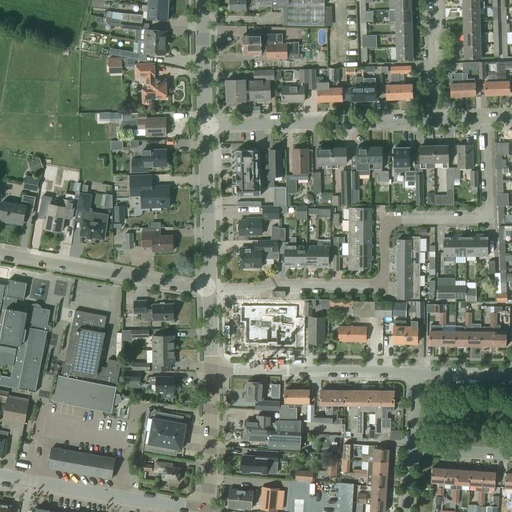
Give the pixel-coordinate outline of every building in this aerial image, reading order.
[(229,0),(229,11),(245,12),(245,4),(255,4),(255,7),(283,7),(282,26),(324,27),(324,0),(229,0)] [(372,0),(360,0),(360,11),(365,11),(365,6),(373,6),(372,0)] [(410,0),(394,0),(395,10),(411,10),(410,0)] [(478,0),(462,0),(463,10),(478,9),(478,8),(483,8),(483,2),(478,2),(478,0)] [(143,6),(143,12),(148,12),(147,19),(167,21),(167,20),(167,7),(148,6),(143,6)] [(478,9),(463,10),(463,22),(479,21),(483,21),(483,15),(479,15),(478,9)] [(411,10),(395,10),(395,23),(411,22),(411,10)] [(123,14),(122,22),(142,24),(143,16),(123,14)] [(111,20),(110,27),(115,28),(121,29),(136,30),(141,31),(141,30),(142,24),(122,22),(115,21),(111,20)] [(479,21),(463,22),(463,34),(479,34),(479,21)] [(411,22),(395,23),(395,35),(411,34),(411,22)] [(146,30),(146,42),(166,43),(166,32),(149,31),(146,30)] [(411,34),(395,35),(396,47),(412,47),(411,34)] [(479,34),(463,34),(464,47),(480,46),(479,34)] [(244,36),(241,38),(241,42),(244,44),(260,44),(265,44),(264,35),(244,35),(244,36)] [(146,42),(145,54),(146,55),(147,55),(165,56),(166,43),(146,42)] [(244,47),(243,48),(243,51),(244,52),(244,55),(267,55),(267,53),(267,44),(265,44),(260,44),(244,44),(244,47)] [(281,44),(267,44),(267,53),(287,53),(286,44),(281,44)] [(299,44),(297,44),(288,44),(288,53),(299,52),(299,44)] [(480,46),(464,47),(464,59),(480,59),(480,46)] [(412,47),(396,47),(396,60),(412,59),(412,47)] [(120,50),(110,48),(109,55),(119,56),(138,60),(139,54),(120,50)] [(121,68),(121,59),(121,58),(109,58),(109,69),(121,68)] [(157,63),(138,64),(139,79),(145,79),(146,87),(144,87),(144,104),(146,104),(146,106),(152,105),(153,104),(153,100),(163,99),(163,100),(167,100),(167,99),(170,99),(170,95),(172,95),(171,83),(170,83),(170,81),(169,81),(169,79),(157,79),(157,75),(159,75),(158,65),(157,65),(157,63)] [(504,70),(504,64),(496,64),(496,72),(504,72),(504,70)] [(466,66),(461,67),(462,84),(474,84),(473,84),(473,79),(467,79),(466,66)] [(411,67),(398,67),(398,75),(398,79),(399,100),(412,99),(411,86),(404,86),(404,74),(411,74),(411,67)] [(457,75),(454,75),(455,81),(457,81),(457,85),(462,84),(461,67),(456,67),(457,75)] [(308,70),(299,71),(300,83),(308,83),(308,70)] [(264,81),(263,71),(253,72),(254,81),(264,81)] [(274,81),(274,71),(263,71),(264,81),(274,81)] [(496,72),(496,73),(496,79),(496,83),(497,95),(509,95),(508,81),(502,82),(502,78),(504,78),(504,72),(496,72)] [(364,101),(363,79),(363,78),(355,79),(355,85),(358,85),(358,88),(351,89),(346,89),(347,101),(352,100),(352,101),(353,101),(354,103),(358,103),(359,101),(364,101)] [(375,79),(363,79),(364,101),(369,101),(370,102),(374,102),(375,101),(376,100),(375,79)] [(393,86),(386,86),(387,100),(399,100),(398,79),(393,79),(393,86)] [(491,83),(484,84),(485,96),(497,95),(496,83),(496,79),(491,79),(491,83)] [(226,81),(225,81),(226,92),(249,91),(249,83),(247,83),(247,80),(245,80),(226,81)] [(270,98),(269,81),(249,82),(249,83),(249,91),(249,94),(250,94),(250,95),(253,95),(253,101),(255,101),(256,102),(263,102),(263,101),(270,101),(270,98)] [(329,82),(317,83),(318,102),(330,102),(329,89),(329,85),(329,82)] [(457,85),(450,85),(451,98),(463,97),(462,84),(457,85)] [(474,84),(462,84),(463,97),(475,97),(474,84)] [(305,87),(281,88),(282,104),(305,104),(305,87)] [(347,101),(346,89),(329,89),(330,102),(342,102),(342,101),(347,101)] [(246,105),(246,101),(253,101),(253,95),(250,95),(250,94),(249,94),(249,91),(226,92),(226,106),(246,105)] [(146,114),(122,115),(122,122),(138,122),(138,130),(146,130),(146,136),(165,135),(165,134),(167,134),(167,128),(165,128),(165,120),(146,120),(146,114)] [(426,147),(420,147),(420,169),(426,169),(426,163),(434,163),(433,147),(432,145),(431,144),(429,144),(427,145),(426,147)] [(357,173),(351,173),(352,189),(358,189),(358,175),(369,175),(369,170),(369,148),(366,148),(366,146),(357,146),(357,148),(356,148),(357,173)] [(448,146),(433,147),(434,163),(442,163),(442,169),(448,168),(448,146)] [(472,146),(458,146),(458,169),(472,168),(472,146)] [(268,188),(274,188),(274,177),(282,177),(281,167),(284,167),(284,160),(281,160),(281,150),(278,150),(278,147),(272,148),(272,150),(269,150),(269,160),(269,165),(265,165),(265,177),(268,177),(268,188)] [(397,149),(394,149),(394,167),(409,167),(408,149),(402,149),(402,147),(397,147),(397,149)] [(382,148),(369,148),(369,170),(375,170),(375,172),(378,172),(378,182),(388,182),(388,172),(381,172),(381,170),(382,170),(382,148)] [(307,149),(292,150),(293,174),(308,173),(307,149)] [(331,149),(317,149),(318,165),(326,165),(326,169),(332,169),(331,149)] [(345,149),(331,149),(332,169),(338,169),(338,165),(346,165),(345,149)] [(142,159),(131,160),(132,173),(149,173),(149,167),(166,166),(166,150),(142,151),(142,159)] [(236,176),(232,176),(233,184),(236,184),(236,187),(233,187),(233,196),(237,195),(237,197),(261,196),(260,173),(259,150),(254,151),(236,151),(237,174),(236,174),(236,176)] [(39,158),(27,163),(31,172),(43,168),(39,158)] [(454,190),(453,179),(453,175),(454,175),(454,169),(446,169),(446,190),(454,190)] [(415,184),(415,177),(415,172),(405,172),(405,184),(415,184)] [(152,175),(129,176),(130,197),(141,197),(141,208),(169,207),(169,186),(152,187),(152,175)] [(296,176),(286,176),(286,194),(290,194),(296,194),(296,176)] [(25,177),(23,189),(37,192),(39,179),(25,177)] [(502,181),(497,181),(497,194),(503,194),(503,183),(508,183),(508,181),(502,181)] [(286,188),(273,188),(273,207),(286,207),(286,194),(286,188)] [(91,195),(79,193),(77,207),(89,209),(91,195)] [(2,202),(0,212),(0,221),(7,222),(8,220),(23,223),(25,213),(32,214),(35,198),(22,195),(20,205),(2,202)] [(44,219),(42,229),(48,230),(48,229),(62,231),(64,218),(72,219),(75,202),(63,200),(62,207),(49,205),(46,220),(44,219)] [(278,207),(263,207),(263,220),(278,219),(278,207)] [(307,220),(307,215),(307,209),(307,207),(296,207),(296,220),(307,220)] [(348,208),(348,220),(371,220),(371,208),(348,208)] [(317,209),(317,215),(317,219),(330,220),(330,209),(317,209)] [(104,240),(108,215),(89,212),(84,211),(80,236),(87,237),(87,238),(92,239),(92,238),(104,240)] [(115,221),(124,221),(123,211),(114,211),(115,221)] [(239,225),(237,226),(237,232),(239,233),(239,235),(261,235),(261,218),(246,219),(246,221),(239,221),(239,225)] [(348,220),(348,232),(371,232),(371,220),(348,220)] [(167,227),(142,227),(143,248),(153,247),(153,252),(172,251),(174,251),(174,234),(161,235),(161,230),(167,230),(167,227)] [(348,232),(348,244),(371,244),(371,232),(348,232)] [(133,233),(124,234),(125,249),(133,249),(133,233)] [(447,238),(444,238),(444,257),(455,256),(455,235),(447,235),(447,238)] [(462,235),(455,235),(455,256),(466,256),(465,238),(462,238),(462,235)] [(469,238),(465,238),(466,256),(476,256),(476,235),(469,235),(469,238)] [(484,235),(476,235),(476,256),(487,256),(487,237),(484,237),(484,235)] [(397,240),(397,252),(420,252),(420,237),(404,237),(404,240),(397,240)] [(280,243),(280,255),(285,255),(285,265),(288,265),(288,268),(296,268),(296,246),(296,238),(290,238),(290,243),(280,243)] [(258,248),(240,249),(240,269),(262,269),(262,264),(266,260),(278,260),(278,240),(257,241),(258,248)] [(317,241),(317,246),(317,268),(324,268),(325,265),(328,265),(328,252),(330,252),(330,241),(317,241)] [(348,244),(348,255),(370,255),(371,244),(348,244)] [(504,244),(499,244),(499,256),(505,256),(511,256),(511,250),(505,250),(504,244)] [(296,246),(296,268),(303,268),(303,265),(307,265),(307,246),(296,246)] [(307,246),(307,265),(310,265),(310,268),(317,268),(317,246),(307,246)] [(397,252),(397,264),(420,264),(420,252),(397,252)] [(348,255),(348,270),(363,271),(363,267),(370,268),(370,255),(348,255)] [(397,264),(397,275),(420,275),(420,264),(397,264)] [(397,275),(397,287),(420,287),(420,275),(397,275)] [(35,279),(33,298),(42,299),(44,280),(35,279)] [(0,362),(12,365),(12,366),(13,366),(10,377),(1,375),(0,378),(0,384),(18,389),(35,393),(35,392),(38,377),(40,366),(47,332),(47,331),(40,330),(41,325),(47,326),(50,311),(41,309),(42,308),(40,306),(38,304),(35,304),(33,305),(31,306),(30,307),(28,306),(27,312),(14,310),(16,299),(24,300),(23,299),(26,284),(27,284),(9,280),(9,281),(8,288),(4,288),(5,286),(5,285),(0,284),(0,362)] [(455,286),(439,287),(439,299),(455,299),(455,286)] [(466,286),(455,286),(455,299),(466,299),(466,286)] [(397,287),(397,299),(420,299),(420,287),(397,287)] [(467,290),(467,302),(477,302),(477,290),(467,290)] [(146,301),(134,302),(134,314),(146,314),(146,312),(153,312),(153,321),(173,321),(173,305),(153,305),(153,307),(146,307),(146,301)] [(353,302),(353,317),(375,318),(375,307),(375,303),(353,302)] [(424,318),(424,302),(405,302),(405,304),(406,304),(406,308),(416,308),(416,318),(424,318)] [(375,303),(375,307),(375,318),(391,318),(391,317),(392,304),(375,303)] [(406,304),(405,304),(392,304),(391,317),(406,317),(406,308),(406,304)] [(296,335),(296,320),(296,308),(296,307),(240,307),(240,323),(246,323),(246,329),(245,329),(245,345),(268,345),(268,343),(276,343),(276,346),(292,346),(292,335),(296,335)] [(60,376),(55,401),(102,412),(104,417),(127,421),(131,398),(115,395),(121,362),(108,360),(106,368),(99,367),(105,334),(103,333),(105,326),(106,317),(75,311),(62,376),(60,376)] [(440,313),(440,327),(443,327),(442,332),(442,346),(455,346),(455,332),(455,326),(446,326),(446,313),(442,313),(440,313)] [(309,318),(309,344),(323,345),(323,318),(309,318)] [(455,332),(455,346),(468,346),(468,321),(468,319),(465,319),(465,327),(461,327),(461,332),(455,332)] [(393,328),(393,343),(405,343),(406,328),(406,322),(394,321),(394,328),(393,328)] [(468,321),(468,346),(480,347),(481,332),(473,332),(473,327),(471,327),(471,321),(468,321)] [(406,328),(405,343),(417,344),(418,328),(417,328),(418,322),(412,322),(411,328),(406,328)] [(507,332),(500,332),(500,326),(497,326),(497,328),(493,328),(493,347),(506,347),(507,332)] [(493,347),(493,328),(490,327),(481,327),(481,332),(480,347),(493,347)] [(339,328),(339,342),(366,342),(366,328),(339,328)] [(429,331),(429,346),(442,346),(442,332),(429,331)] [(174,337),(152,337),(152,351),(174,350),(174,337)] [(174,350),(152,351),(153,371),(170,371),(169,365),(174,364),(174,350)] [(140,371),(132,371),(123,370),(123,382),(139,382),(140,371)] [(156,383),(156,391),(164,392),(164,398),(172,398),(172,392),(174,392),(174,378),(156,378),(156,377),(148,377),(148,383),(156,383)] [(247,383),(246,401),(262,402),(263,384),(247,383)] [(285,391),(285,403),(297,403),(297,391),(285,391)] [(297,403),(309,404),(309,391),(297,391),(297,403)] [(333,424),(333,406),(333,391),(320,391),(320,405),(326,405),(326,424),(333,424)] [(333,391),(333,406),(339,406),(345,406),(345,391),(333,391)] [(351,406),(350,433),(356,433),(357,391),(345,391),(345,406),(351,406)] [(357,391),(356,433),(362,433),(363,411),(369,411),(369,391),(357,391)] [(369,391),(369,411),(375,411),(375,434),(381,434),(381,391),(369,391)] [(381,391),(381,434),(390,434),(390,420),(385,419),(385,412),(394,412),(394,400),(396,400),(396,393),(394,393),(394,391),(381,391)] [(4,420),(2,427),(11,429),(10,434),(22,436),(24,424),(28,403),(7,399),(3,420),(4,420)] [(261,402),(261,411),(271,411),(271,403),(261,402)] [(279,406),(279,420),(296,421),(297,408),(297,403),(285,403),(288,403),(288,406),(279,406)] [(148,418),(142,451),(143,449),(175,455),(176,449),(180,450),(180,451),(186,424),(185,424),(185,425),(181,424),(182,418),(156,413),(155,411),(147,416),(148,418)] [(245,425),(244,431),(269,433),(269,431),(272,431),(272,432),(278,432),(300,433),(301,421),(296,421),(279,420),(272,423),(275,427),(270,426),(270,417),(260,417),(259,425),(245,425)] [(244,431),(244,440),(278,442),(278,449),(299,450),(300,433),(278,432),(272,432),(272,431),(269,431),(269,433),(244,431)] [(343,444),(342,459),(350,460),(351,445),(343,444)] [(52,448),(48,469),(111,480),(115,459),(52,448)] [(362,455),(361,461),(367,462),(367,461),(388,463),(388,457),(390,457),(391,451),(389,451),(389,450),(368,448),(367,456),(362,455)] [(243,456),(242,472),(276,474),(277,452),(256,451),(256,457),(243,456)] [(333,472),(333,454),(325,454),(324,472),(333,472)] [(354,471),(353,473),(387,475),(388,463),(367,461),(367,462),(367,471),(354,471)] [(155,462),(154,472),(163,473),(162,480),(165,480),(166,481),(167,482),(169,481),(179,482),(180,469),(172,467),(172,464),(165,463),(165,464),(155,462)] [(431,468),(431,483),(437,483),(437,488),(443,488),(443,484),(444,469),(431,468)] [(444,469),(443,484),(450,484),(451,484),(450,490),(453,490),(453,489),(456,490),(456,485),(457,470),(444,469)] [(456,485),(456,490),(459,490),(461,490),(462,485),(469,486),(470,471),(457,470),(456,485)] [(306,481),(312,482),(313,472),(307,472),(297,471),(296,480),(306,481)] [(470,471),(469,486),(476,486),(475,491),(478,491),(478,505),(480,505),(482,472),(470,471)] [(480,505),(481,506),(484,506),(484,492),(488,492),(489,487),(495,488),(496,473),(482,472),(480,505)] [(353,473),(353,477),(367,477),(367,487),(372,487),(386,488),(387,475),(353,473)] [(372,487),(371,500),(385,501),(386,488),(372,487)] [(262,488),(260,510),(277,511),(279,490),(262,488)] [(230,489),(228,508),(250,510),(252,492),(230,489)] [(358,494),(357,504),(366,504),(366,495),(358,494)] [(371,505),(369,511),(384,511),(385,501),(371,500),(371,505)]
